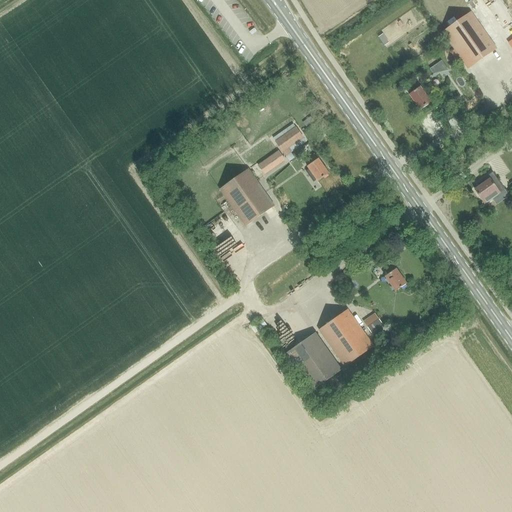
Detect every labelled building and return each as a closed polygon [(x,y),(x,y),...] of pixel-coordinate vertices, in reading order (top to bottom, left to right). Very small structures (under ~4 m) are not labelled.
[(468,70),(496,49),(471,13),(442,34),(468,70)] [(419,110),(430,103),(419,88),(416,90),(413,85),(405,91),(409,96),(408,96),(419,110)] [(276,142),(275,142),(286,156),(291,153),(288,149),(303,138),(296,127),(275,141),(276,142)] [(318,182),(329,174),(318,159),(314,154),(306,160),(310,165),(307,167),(318,182)] [(281,156),(261,170),(265,175),(285,161),(281,156)] [(245,226),(274,207),(248,170),(220,190),(245,226)] [(474,190),(484,204),(504,191),(493,173),(477,184),(479,187),(474,190)] [(240,244),(230,228),(210,241),(220,256),(240,244)] [(395,292),(406,284),(395,269),(392,264),(384,270),(387,275),(385,277),(395,292)] [(262,291),(269,286),(265,279),(258,283),(262,291)] [(344,367),(373,347),(348,311),(319,331),(344,367)] [(260,315),(248,322),(253,329),(265,323),(260,315)] [(376,316),(364,324),(371,334),(382,326),(376,316)] [(292,336),(296,344),(301,341),(297,333),(292,336)] [(315,334),(285,355),(311,392),(341,371),(315,334)]
